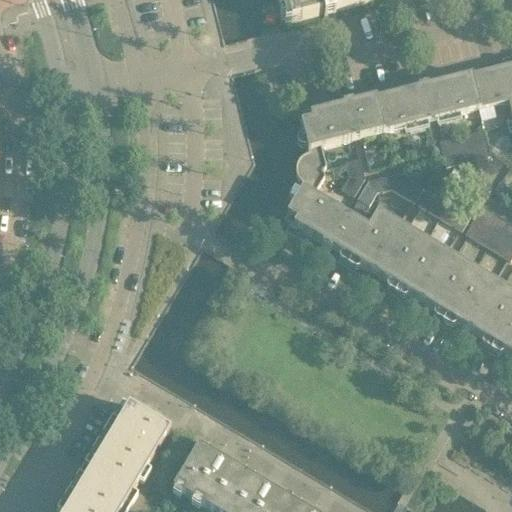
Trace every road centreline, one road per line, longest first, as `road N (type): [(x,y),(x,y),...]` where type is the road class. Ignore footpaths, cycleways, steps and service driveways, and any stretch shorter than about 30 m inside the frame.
road 1 (residential): [(511,421),(194,234),(190,75)]
road 2 (unclassified): [(16,511),(83,399),(129,275),(145,136),(139,83)]
road 3 (tertiary): [(0,452),(83,287),(103,163),(96,90)]
road 4 (tertiary): [(63,94),(59,220),(27,327),(0,378)]
road 5 (residential): [(190,75),(300,53),(338,60),(417,42)]
road 6 (unclassified): [(0,55),(14,121),(17,199),(0,273)]
